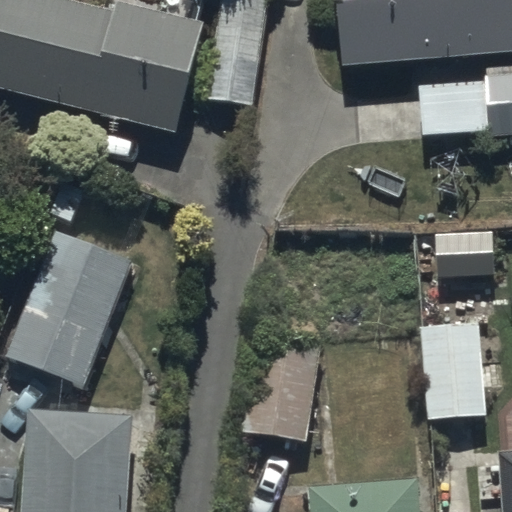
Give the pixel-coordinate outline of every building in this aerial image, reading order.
[(118,0),(115,11),(73,0),(0,0),(0,87),(177,133),(206,19),(130,0),(118,0)] [(511,0),(338,0),(343,62),(511,50),(511,0)] [(511,63),(488,65),(493,135),(511,133),(511,63)] [(132,258),(54,231),(4,355),(88,385),(132,258)] [(490,249),(447,250),(451,312),(491,311),(490,249)] [(480,323),(422,326),(429,419),(485,416),(480,323)] [(322,341),(257,334),(242,433),(312,440),(322,341)] [(128,511),(132,409),(27,405),(23,511),(128,511)] [(511,511),(511,452),(498,454),(502,511),(511,511)] [(423,511),(420,475),(311,484),(313,511),(423,511)]
